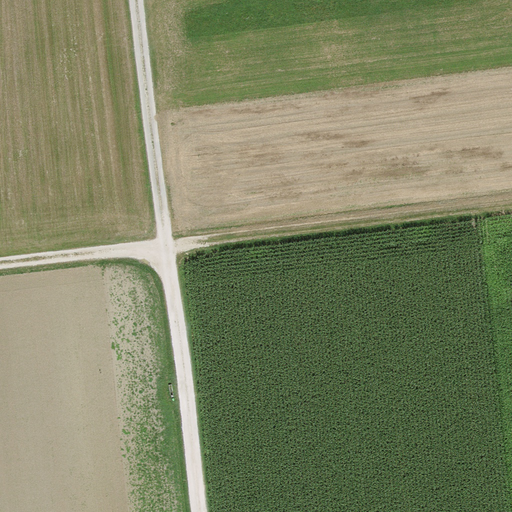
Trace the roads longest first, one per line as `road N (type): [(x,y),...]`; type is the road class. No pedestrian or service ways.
road 1 (track): [(138,0),(197,511)]
road 2 (track): [(511,203),(166,245)]
road 3 (track): [(0,263),(166,245)]
